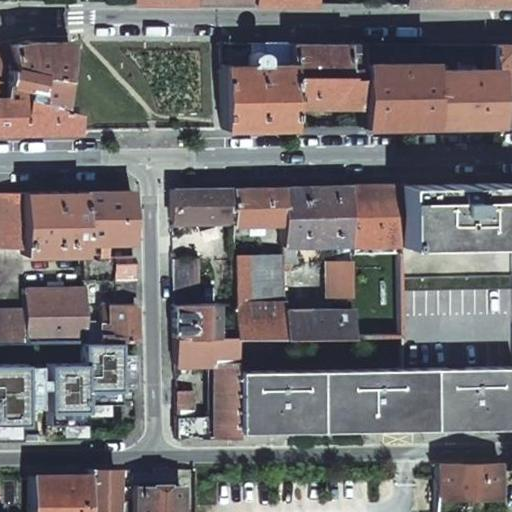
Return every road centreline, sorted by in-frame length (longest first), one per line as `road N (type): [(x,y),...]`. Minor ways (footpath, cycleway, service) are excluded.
road 1 (residential): [(0,20),(422,19),(511,28)]
road 2 (residential): [(511,149),(151,155)]
road 3 (residential): [(154,452),(511,449)]
road 4 (residential): [(154,452),(151,155)]
road 5 (residential): [(0,454),(154,452)]
road 6 (residential): [(151,155),(0,158)]
